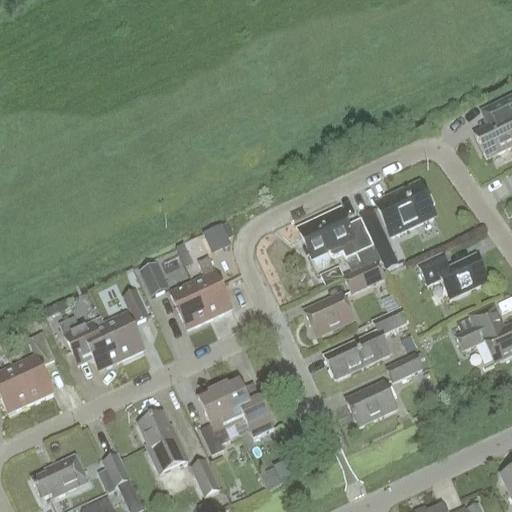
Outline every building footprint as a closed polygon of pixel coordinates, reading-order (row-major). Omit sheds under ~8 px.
[(511,99),(490,110),(498,125),(474,137),(487,161),(511,148),(511,99)] [(391,240),(434,219),(420,189),(416,191),(414,189),(407,192),(407,195),(396,200),(395,198),(376,207),(391,240)] [(346,262),(356,257),(360,265),(349,270),(353,277),(380,264),(373,249),(367,234),(353,241),(341,213),(299,233),(312,261),(328,254),(330,258),(335,260),(343,256),(346,262)] [(398,268),(373,213),(360,218),(385,274),(398,268)] [(230,241),(224,229),(222,230),(220,226),(206,233),(214,249),(230,241)] [(450,303),(488,285),(476,259),(448,272),(441,258),(418,269),(427,289),(440,283),(450,303)] [(205,281),(192,287),(209,323),(231,312),(208,262),(198,266),(205,281)] [(384,282),(377,266),(381,264),(380,264),(353,277),(344,281),(352,297),(384,282)] [(151,300),(169,291),(157,266),(139,275),(151,300)] [(209,323),(192,287),(170,297),(187,333),(209,323)] [(127,317),(104,328),(121,364),(143,353),(132,328),(148,320),(136,295),(123,301),(130,316),(127,317)] [(316,340),(352,323),(341,299),(305,316),(316,340)] [(462,355),(484,345),(495,368),(496,367),(511,358),(511,329),(504,333),(494,309),(470,320),(471,321),(457,327),(462,337),(455,340),(462,355)] [(46,323),(54,319),(50,311),(42,315),(46,323)] [(381,339),(407,327),(401,313),(373,326),(378,336),(365,341),(325,360),(336,383),(376,365),(390,358),(381,339)] [(74,321),(59,328),(72,355),(79,371),(94,364),(99,374),(121,364),(104,328),(100,318),(78,328),(74,321)] [(40,369),(54,363),(42,337),(28,344),(35,360),(13,370),(30,406),(53,396),(40,369)] [(392,388),(429,369),(421,354),(384,372),(392,388)] [(30,406),(13,370),(0,376),(0,399),(8,417),(30,406)] [(237,382),(217,391),(234,427),(244,422),(250,435),(259,431),(262,437),(274,432),(261,405),(250,410),(237,382)] [(358,431),(397,413),(384,386),(346,404),(358,431)] [(457,393),(444,387),(439,390),(445,404),(459,398),(457,393)] [(234,427),(217,391),(198,400),(211,428),(200,434),(212,460),(224,454),(221,449),(230,444),(224,431),(234,427)] [(160,478),(188,464),(175,437),(173,438),(163,416),(138,428),(149,450),(147,451),(160,478)] [(288,447),(279,451),(284,462),(293,457),(288,447)] [(118,490),(130,484),(118,458),(103,465),(115,491),(118,490)] [(54,501),(88,485),(75,459),(45,473),(47,476),(32,483),(41,503),(52,498),(54,501)] [(262,474),(270,491),(297,479),(290,462),(262,474)] [(205,500),(220,493),(206,464),(192,471),(205,500)] [(511,475),(502,481),(511,502),(511,475)] [(130,484),(118,490),(125,505),(137,499),(130,484)] [(112,511),(107,501),(84,511),(112,511)]
